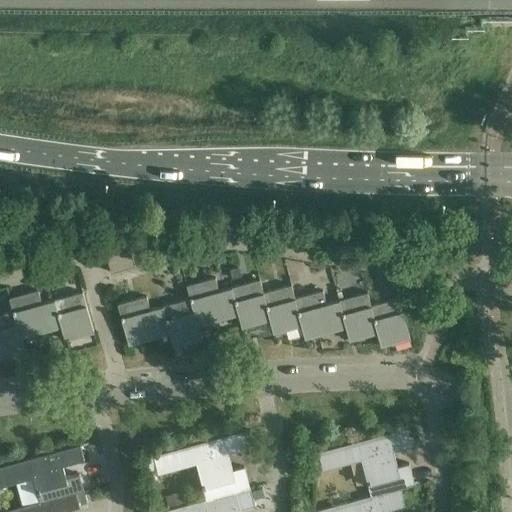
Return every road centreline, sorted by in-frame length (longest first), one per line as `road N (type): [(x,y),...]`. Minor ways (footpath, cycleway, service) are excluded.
road 1 (motorway): [(0,142),(275,171),(511,175)]
road 2 (residential): [(434,390),(420,381),(260,382),(0,404)]
